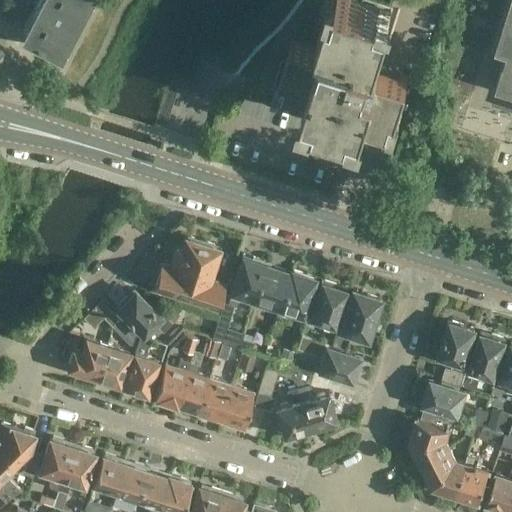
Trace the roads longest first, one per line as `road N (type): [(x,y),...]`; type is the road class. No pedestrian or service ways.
road 1 (secondary): [(429,257),(0,124)]
road 2 (residential): [(1,384),(352,494)]
road 3 (residential): [(429,257),(352,494)]
road 4 (residential): [(1,384),(142,217)]
